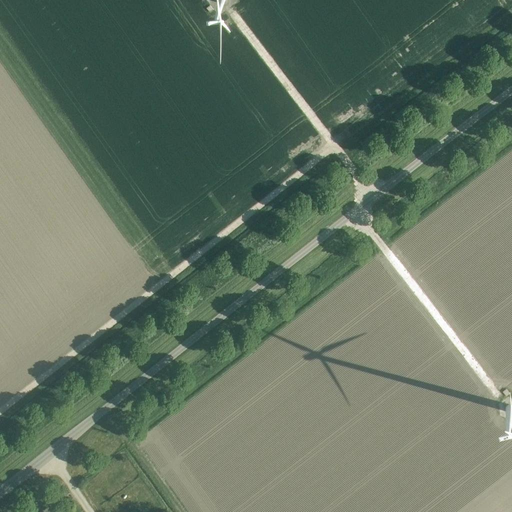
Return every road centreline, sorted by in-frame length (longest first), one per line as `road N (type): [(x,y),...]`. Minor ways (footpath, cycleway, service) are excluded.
road 1 (tertiary): [(0,493),(511,90)]
road 2 (unknown): [(233,17),(372,197)]
